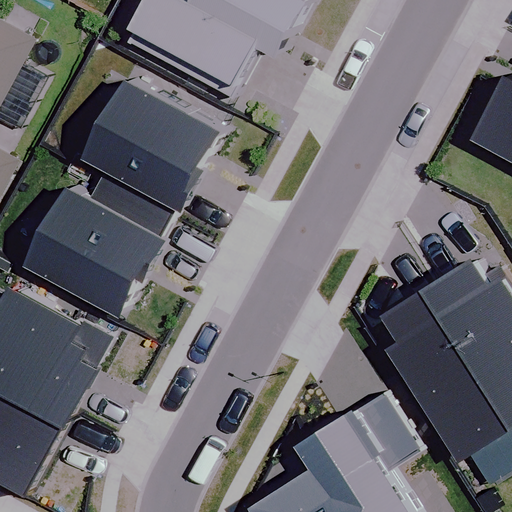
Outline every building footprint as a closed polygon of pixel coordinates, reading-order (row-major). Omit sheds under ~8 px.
[(297,44),(322,0),(162,0),(143,34),(246,92),(279,33),(297,44)] [(0,193),(18,159),(0,149),(0,109),(36,39),(0,20),(0,193)] [(114,176),(182,214),(195,191),(205,197),(247,121),(151,67),(108,144),(126,154),(114,176)] [(511,99),(497,126),(511,134),(511,99)] [(109,185),(93,175),(50,252),(141,304),(165,262),(168,264),(188,229),(177,223),(182,214),(114,176),(109,185)] [(511,269),(496,244),(450,272),(511,371),(511,269)] [(511,433),(511,371),(450,272),(405,300),(423,329),(411,336),(483,451),(511,433)] [(39,274),(0,343),(0,353),(96,407),(98,408),(128,355),(106,343),(111,334),(98,326),(106,311),(39,274)] [(96,407),(0,353),(0,452),(53,483),(96,407)]
